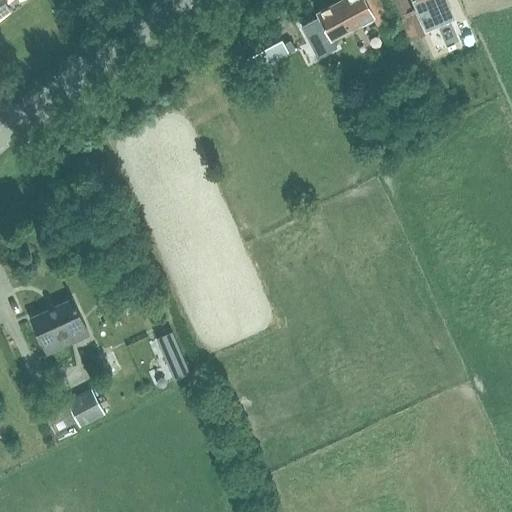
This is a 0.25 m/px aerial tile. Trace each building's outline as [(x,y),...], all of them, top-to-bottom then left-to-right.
[(0,0),(0,16),(11,8),(4,0),(0,0)] [(318,57),(336,47),(331,39),(373,16),(364,0),(336,0),(316,11),(319,16),(302,26),(318,57)] [(429,30),(418,7),(412,10),(407,0),(392,0),(410,38),(429,30)] [(432,0),(443,23),(451,20),(448,12),(451,11),(446,0),(432,0)] [(33,36),(18,41),(21,52),(37,47),(33,36)] [(289,39),(282,43),(286,51),(294,47),(289,39)] [(282,43),(281,41),(241,61),(247,72),(286,51),(282,43)] [(73,298),(31,317),(47,352),(72,341),(67,332),(85,324),(73,298)] [(175,376),(190,370),(172,328),(157,334),(175,376)] [(81,424),(104,412),(92,389),(69,401),(79,419),(81,424)] [(69,401),(46,414),(56,431),(79,419),(69,401)]
